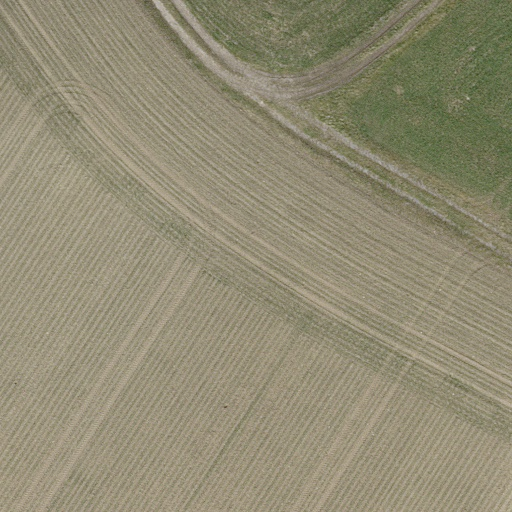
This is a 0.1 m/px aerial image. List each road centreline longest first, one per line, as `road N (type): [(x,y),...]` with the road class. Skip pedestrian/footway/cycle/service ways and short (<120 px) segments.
road 1 (track): [(165,0),(220,66),(306,130),(511,252)]
road 2 (track): [(261,91),(341,72),(432,0)]
